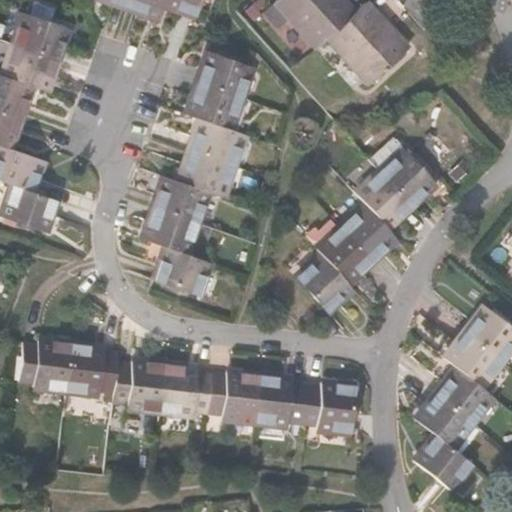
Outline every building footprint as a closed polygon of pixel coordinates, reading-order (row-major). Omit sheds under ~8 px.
[(134,0),(170,14),(174,0),(134,0)] [(182,0),(206,9),(209,0),(182,0)] [(340,26),(364,3),(361,0),(296,0),(330,34),(340,26)] [(386,74),(420,41),(380,0),(367,0),(364,3),(340,26),(386,74)] [(28,37),(69,52),(79,22),(37,9),(28,37)] [(47,78),(59,82),(69,52),(28,37),(17,67),(47,78)] [(202,75),(246,90),(257,58),(213,44),(202,75)] [(0,75),(0,96),(37,109),(47,78),(17,67),(4,63),(0,75)] [(209,109),(237,118),(246,90),(202,75),(193,104),(209,109)] [(0,132),(7,134),(27,141),(37,109),(0,96),(0,132)] [(199,139),(241,153),(251,123),(237,118),(209,109),(199,139)] [(375,144),(407,178),(430,156),(398,123),(375,144)] [(0,171),(19,179),(40,186),(51,149),(27,141),(7,134),(0,155),(0,171)] [(217,181),(231,186),(241,153),(199,139),(188,172),(217,181)] [(383,201),(407,178),(375,144),(350,168),(360,177),(383,201)] [(163,200),(206,215),(217,181),(188,172),(174,167),(163,200)] [(369,235),(393,212),(383,201),(360,177),(335,201),(369,235)] [(8,211),(51,224),(61,193),(40,186),(19,179),(8,211)] [(178,238),(197,245),(206,215),(163,200),(153,230),(178,238)] [(314,231),(342,260),(369,235),(335,201),(309,226),(314,231)] [(348,265),(342,260),(314,231),(290,254),(323,288),(348,265)] [(169,269),(211,282),(220,252),(197,245),(178,238),(169,269)] [(494,345),(511,322),(511,315),(480,291),(459,317),(494,345)] [(474,370),(494,345),(459,317),(439,342),(450,350),(474,370)] [(37,372),(70,376),(78,330),(44,326),(44,329),(28,328),(23,367),(37,368),(37,372)] [(103,377),(113,379),(119,347),(120,339),(110,338),(110,334),(78,330),(70,376),(102,381),(103,377)] [(129,394),(166,398),(172,351),(138,346),(138,349),(119,347),(113,379),(112,389),(129,391),(129,394)] [(462,407),(486,379),(474,370),(450,350),(427,378),(462,407)] [(194,398),(210,400),(213,360),(200,358),(200,355),(172,351),(166,398),(194,402),(194,398)] [(224,406),(257,411),(260,363),(229,358),(228,362),(213,360),(210,400),(224,402),(224,406)] [(294,410),(308,412),(312,373),(298,372),(298,368),(260,363),(257,411),(294,414),(294,410)] [(320,418),(355,421),(356,373),(327,371),(327,375),(312,373),(308,412),(320,413),(320,418)] [(441,432),(462,407),(427,378),(404,404),(424,419),(441,432)] [(440,476),(461,447),(441,432),(424,419),(403,446),(440,476)] [(511,460),(502,472),(511,480),(511,460)]
